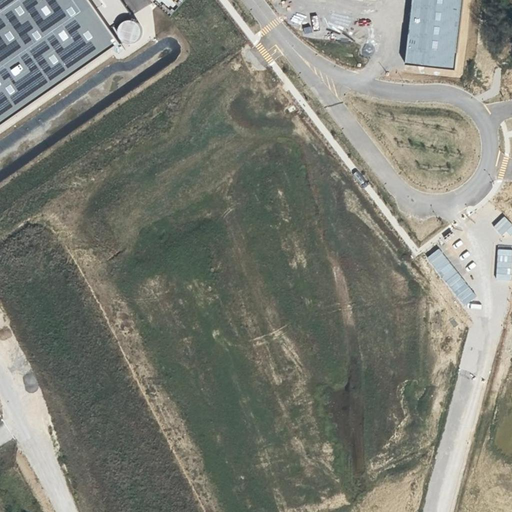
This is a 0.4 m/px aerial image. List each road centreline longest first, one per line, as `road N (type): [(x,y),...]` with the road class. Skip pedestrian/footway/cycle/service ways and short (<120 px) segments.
road 1 (unclassified): [(308,69),(394,187),(421,203),(464,194),(476,183),(489,151),(485,126),(451,96),(379,91)]
road 2 (unclassified): [(64,511),(27,410),(0,373)]
